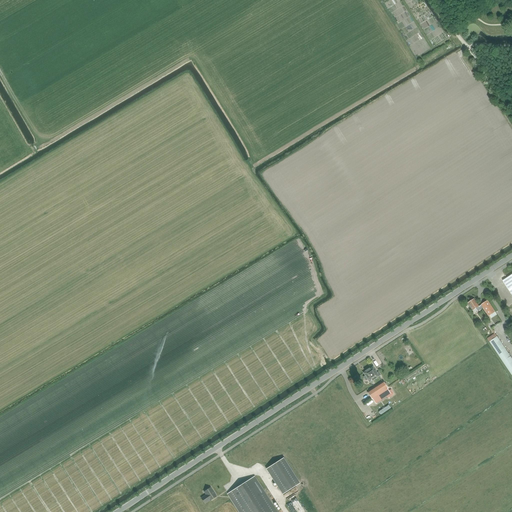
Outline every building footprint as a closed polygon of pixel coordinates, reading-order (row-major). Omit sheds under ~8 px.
[(395,0),(395,3),(399,3),(399,0),(403,6),(403,9),(406,7),(402,0),(395,0)] [(511,274),(503,281),(511,295),(511,274)] [(483,308),(481,305),(479,306),(474,299),(468,303),(473,311),(476,309),(478,310),(479,311),(483,308)] [(481,305),(483,308),(489,316),(490,315),(492,318),(497,315),(495,312),(496,312),(488,300),(481,305)] [(511,358),(497,337),(489,342),(511,375),(511,358)] [(365,371),(363,373),(365,376),(363,377),(365,381),(367,379),(370,383),(380,377),(380,376),(381,375),(379,372),(377,373),(373,366),(369,369),(366,369),(365,371)] [(390,394),(387,389),(383,382),(367,392),(372,400),(372,399),(375,404),(390,394)] [(283,494),(300,483),(283,457),(266,468),(283,494)] [(227,494),(238,511),(277,511),(255,476),(227,494)] [(210,500),(217,496),(210,487),(204,491),(206,494),(201,498),(204,503),(210,500)]
